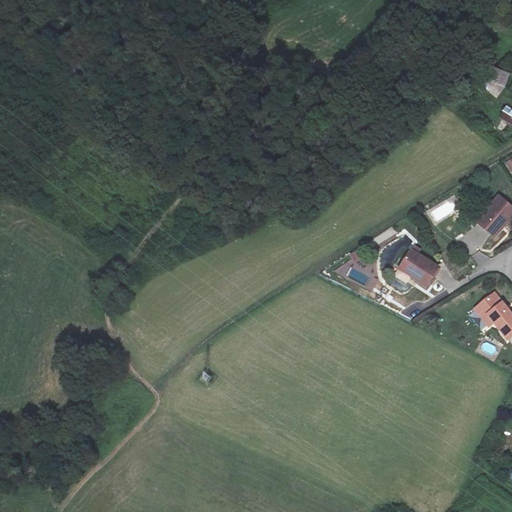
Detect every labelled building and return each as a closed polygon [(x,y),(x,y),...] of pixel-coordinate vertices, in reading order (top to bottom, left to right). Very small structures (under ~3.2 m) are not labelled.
[(494,70),(491,84),(505,87),(509,73),(494,70)] [(511,109),(506,106),(501,112),(511,118),(511,109)] [(511,138),(511,124),(502,118),(496,128),(511,138)] [(511,216),(511,212),(497,200),(475,223),(490,237),(499,227),(501,228),(511,216)] [(425,287),(436,267),(407,252),(398,270),(411,276),(409,279),(425,287)] [(367,280),(377,280),(377,265),(367,265),(367,280)] [(504,335),(511,328),(511,315),(497,296),(493,299),(490,297),(478,305),(486,317),(488,315),(504,335)]
